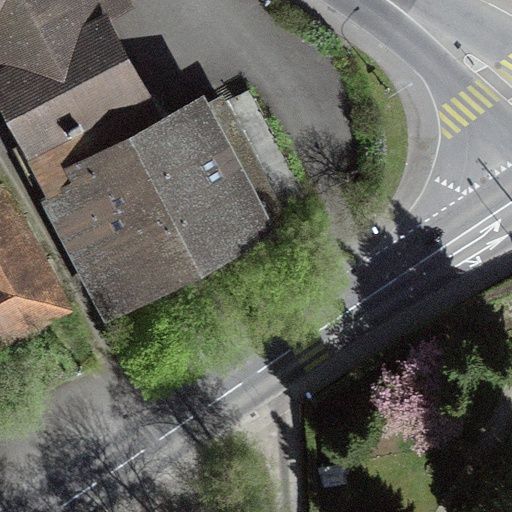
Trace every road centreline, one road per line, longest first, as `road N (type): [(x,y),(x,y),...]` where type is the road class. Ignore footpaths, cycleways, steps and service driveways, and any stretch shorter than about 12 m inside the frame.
road 1 (secondary): [(58,511),(295,350)]
road 2 (secondary): [(295,350),(511,212)]
road 3 (residential): [(301,511),(295,350)]
road 4 (secondary): [(381,0),(511,95)]
